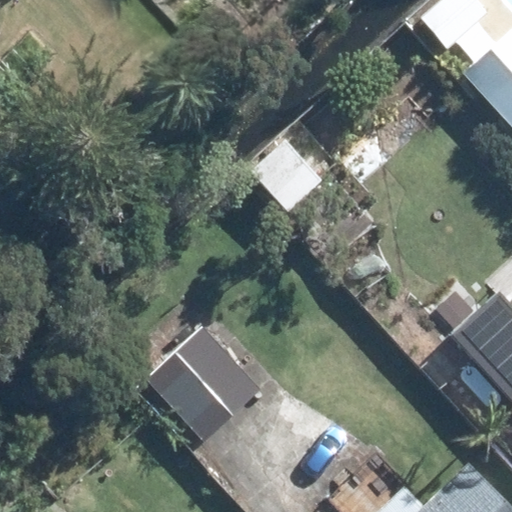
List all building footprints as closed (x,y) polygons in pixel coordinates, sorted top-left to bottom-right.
[(445,0),(428,17),(456,47),(497,7),(490,0),(445,0)] [(416,58),(386,59),(385,87),(416,86),(416,58)] [(511,63),(481,93),(511,127),(511,63)] [(471,108),(450,125),(466,143),(486,126),(471,108)] [(369,280),(356,294),(479,423),(511,390),(511,235),(443,162),(344,255),(369,280)] [(198,337),(144,385),(201,451),(256,401),(198,337)] [(414,444),(394,466),(428,499),(449,477),(414,444)] [(511,511),(511,502),(472,463),(427,508),(406,485),(378,511),(511,511)]
